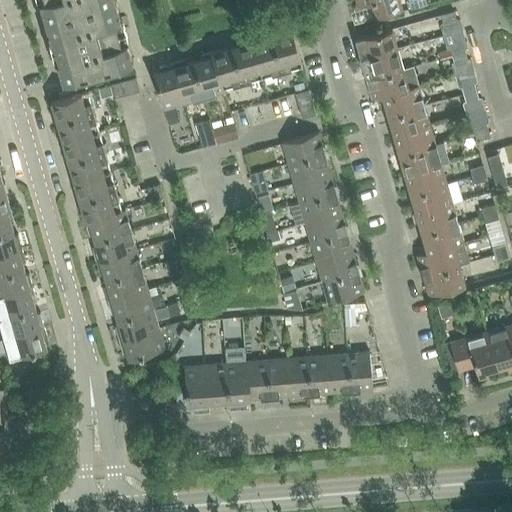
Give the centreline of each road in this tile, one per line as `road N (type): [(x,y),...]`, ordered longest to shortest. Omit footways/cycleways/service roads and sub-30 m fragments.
road 1 (residential): [(426,409),(386,264),(395,227),(364,121),(348,113),(330,54),(331,0)]
road 2 (tertiary): [(115,511),(511,483)]
road 3 (unclassified): [(94,413),(90,368),(0,42)]
road 4 (residential): [(94,413),(150,411),(194,433),(426,409)]
road 5 (residential): [(511,111),(499,114),(477,38),(479,23),(498,14)]
